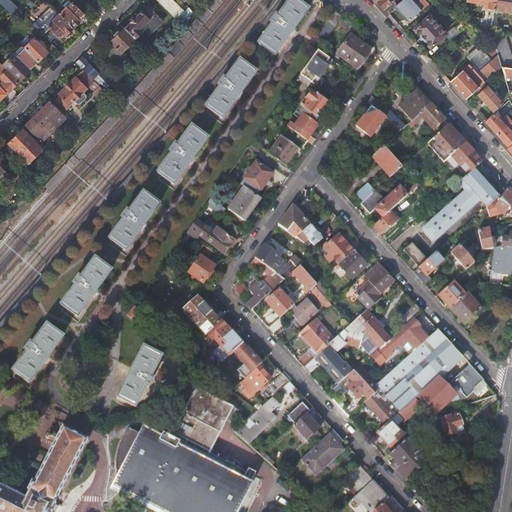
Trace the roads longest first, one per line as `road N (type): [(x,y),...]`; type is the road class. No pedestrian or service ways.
road 1 (residential): [(416,511),(227,297),(232,274),(308,170)]
road 2 (residential): [(511,392),(308,170)]
road 3 (residential): [(394,44),(511,174)]
road 4 (residential): [(0,125),(110,16)]
road 5 (residential): [(308,170),(394,44)]
